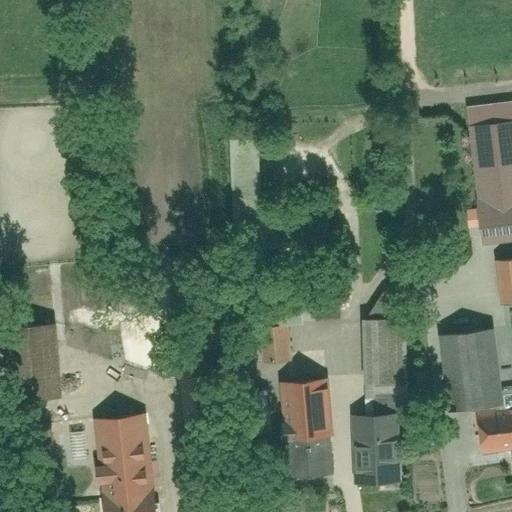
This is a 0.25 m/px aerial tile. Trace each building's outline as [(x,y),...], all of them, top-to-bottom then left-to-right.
[(511,228),(511,101),(464,107),(480,233),(511,228)] [(226,207),(262,206),(260,175),(258,135),(223,136),(226,207)] [(511,254),(495,256),(500,299),(511,297),(511,254)] [(403,374),(401,315),(361,316),(363,374),(403,374)] [(30,391),(53,389),(47,321),(5,324),(11,393),(30,391)] [(259,324),(261,358),(288,356),(286,323),(259,324)] [(447,405),(497,399),(489,325),(439,331),(447,405)] [(206,352),(176,355),(183,416),(214,412),(206,352)] [(321,376),(277,380),(282,426),(326,421),(321,376)] [(510,466),(511,465),(511,403),(476,408),(482,450),(507,447),(510,466)] [(390,410),(350,412),(352,478),(393,476),(390,410)] [(154,511),(144,413),(92,419),(102,511),(154,511)] [(331,468),(326,421),(282,426),(287,473),(331,468)] [(53,433),(52,424),(30,425),(30,434),(53,433)]
